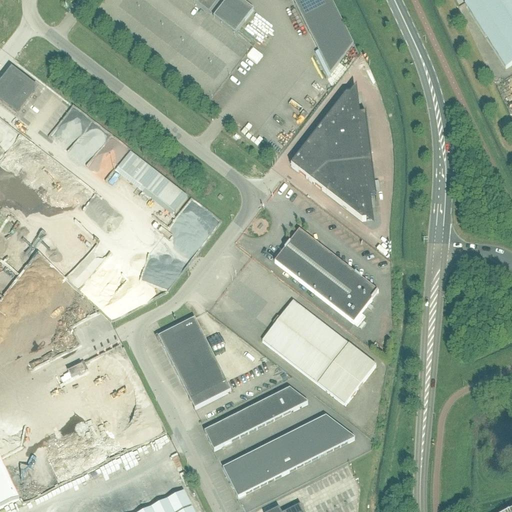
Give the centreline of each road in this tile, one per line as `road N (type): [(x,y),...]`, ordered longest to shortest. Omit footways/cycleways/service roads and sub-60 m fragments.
road 1 (unclassified): [(218,511),(127,329),(181,297),(258,197),(38,27),(28,0)]
road 2 (unknown): [(288,166),(371,73),(394,176),(390,232),(377,235)]
road 3 (secondary): [(419,511),(438,250)]
road 4 (secondary): [(438,250),(440,128),(423,64),(393,0)]
road 5 (unknown): [(288,166),(258,197),(379,292)]
road 6 (unknown): [(127,329),(0,399)]
